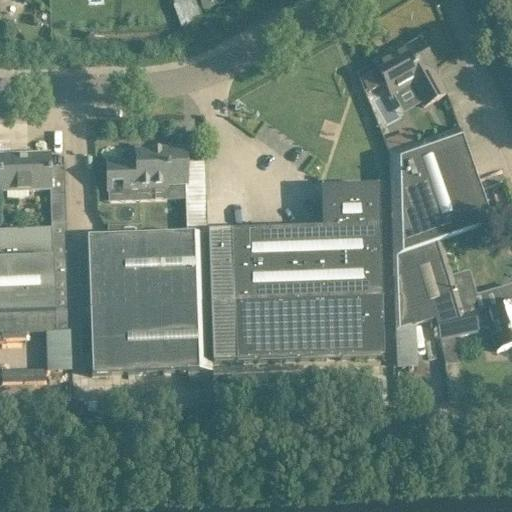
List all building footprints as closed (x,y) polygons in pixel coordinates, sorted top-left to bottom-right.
[(193,0),(191,0),(173,7),(183,32),(201,20),(193,0)] [(212,0),(199,0),(204,12),(215,8),(212,0)] [(369,94),(384,86),(391,98),(411,87),(423,109),(446,96),(434,74),(435,74),(418,44),(381,65),(378,61),(372,65),(376,72),(362,80),(369,94)] [(390,154),(387,155),(391,242),(392,260),(441,245),(491,227),(478,189),(475,181),(458,130),(439,137),(414,145),(403,149),(390,154)] [(410,134),(385,142),(390,154),(403,149),(414,145),(410,134)] [(185,152),(134,154),(135,165),(136,192),(165,191),(165,188),(167,188),(181,187),(187,187),(189,237),(207,237),(204,164),(186,165),(185,152)] [(0,194),(51,192),(49,157),(0,158),(0,194)] [(135,165),(106,166),(107,193),(127,193),(136,192),(135,165)] [(322,231),(230,235),(233,309),(235,366),(383,361),(381,303),(378,189),(329,191),(321,191),(321,200),(322,231)] [(71,374),(69,314),(66,225),(51,226),(51,232),(0,233),(0,336),(46,335),(47,375),(71,374)] [(141,227),(107,228),(107,240),(141,239),(141,227)] [(87,241),(89,315),(210,310),(207,237),(189,237),(141,239),(107,240),(87,241)] [(441,245),(392,260),(392,262),(395,333),(413,327),(413,329),(415,329),(435,322),(436,329),(464,321),(463,317),(451,279),(441,245)] [(464,321),(436,329),(439,343),(453,339),(478,333),(477,331),(489,328),(496,354),(511,349),(511,290),(511,288),(493,293),(498,310),(485,314),(484,311),(463,317),(464,321)] [(212,374),(210,311),(89,315),(91,347),(91,379),(212,374)]
